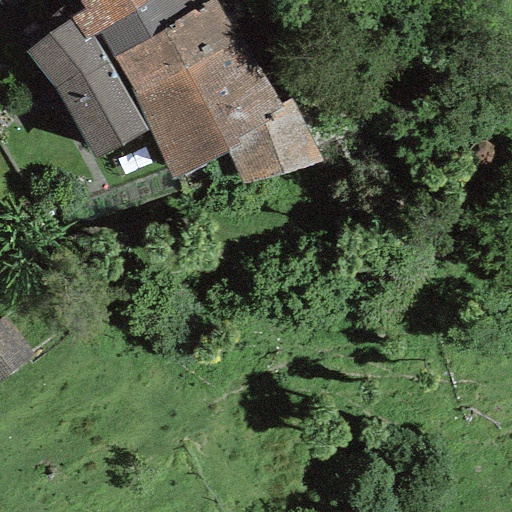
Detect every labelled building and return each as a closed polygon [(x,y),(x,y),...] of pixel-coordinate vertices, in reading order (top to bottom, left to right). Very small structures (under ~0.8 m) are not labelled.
[(78,0),(85,10),(69,21),(83,40),(93,37),(98,33),(149,0),(78,0)] [(211,0),(149,0),(98,33),(112,58),(211,0)] [(239,42),(214,0),(211,0),(112,58),(134,96),(239,42)] [(69,21),(24,51),(53,88),(94,158),(145,132),(93,37),(83,40),(69,21)] [(280,107),(239,42),(134,96),(171,181),(226,150),(264,130),(259,117),(280,107)] [(291,99),(280,107),(259,117),(264,130),(226,150),(241,185),(322,162),(291,99)]
